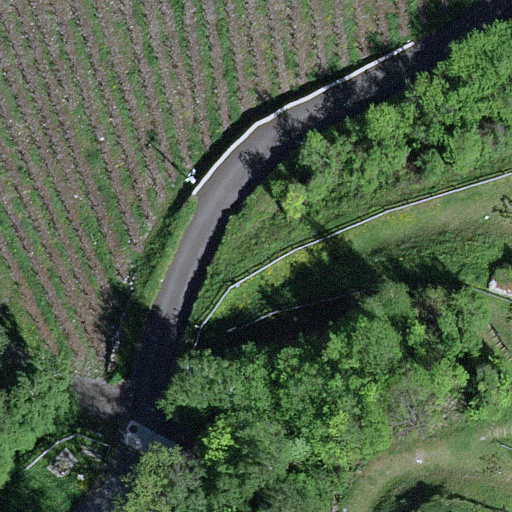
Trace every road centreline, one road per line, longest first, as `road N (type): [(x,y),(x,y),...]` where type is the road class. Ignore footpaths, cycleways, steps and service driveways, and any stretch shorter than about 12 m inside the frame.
road 1 (unclassified): [(108,511),(151,454),(150,388),(163,323),(228,186),(291,128),(409,64),(502,0)]
road 2 (track): [(0,338),(42,396),(149,405)]
